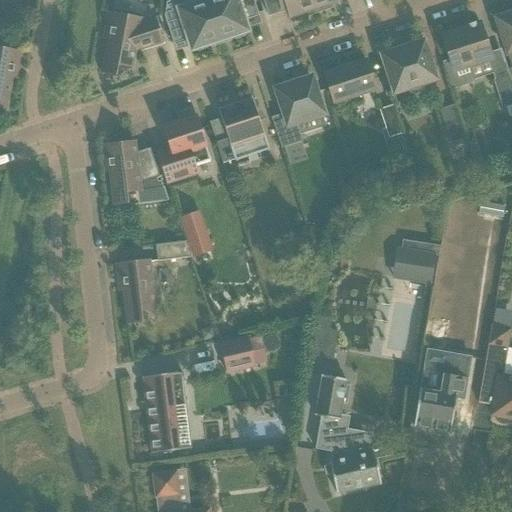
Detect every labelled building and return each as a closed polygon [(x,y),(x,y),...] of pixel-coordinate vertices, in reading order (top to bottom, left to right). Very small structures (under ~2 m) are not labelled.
[(220,42),(206,0),(205,0),(193,4),(191,0),(174,0),(166,3),(164,17),(173,44),(187,39),(191,51),(195,50),(198,52),(206,49),(207,46),(220,42)] [(206,0),(220,42),(232,37),(235,40),(244,37),(244,33),(248,32),(244,21),(259,16),(253,0),(206,0)] [(262,0),(267,12),(268,12),(267,9),(279,5),(280,8),(286,6),(290,19),(296,16),(300,19),(316,14),(312,1),(311,0),(262,0)] [(311,0),(312,1),(316,14),(331,9),(333,4),(340,2),(339,0),(311,0)] [(113,15),(104,62),(117,64),(132,67),(135,52),(162,43),(154,18),(140,23),(141,17),(114,12),(113,15)] [(511,12),(495,18),(511,68),(511,67),(511,12)] [(470,67),(488,61),(491,60),(479,24),(442,36),(450,61),(442,64),(451,89),(471,82),(473,78),(470,67)] [(424,87),(424,84),(436,80),(424,42),(411,46),(411,44),(393,50),(393,52),(381,56),(387,75),(394,94),(406,90),(408,92),(410,94),(412,95),(415,96),(418,95),(420,94),(422,92),(424,90),(424,87)] [(0,98),(7,100),(16,52),(17,50),(16,49),(16,52),(0,49),(0,98)] [(375,90),(372,80),(366,61),(350,66),(350,68),(341,71),(340,69),(324,75),(334,104),(348,99),(350,107),(364,102),(361,95),(375,90)] [(511,83),(509,75),(494,80),(503,107),(511,103),(511,83)] [(284,114),(271,118),(281,149),(283,148),(302,142),(303,142),(300,134),(296,123),(322,114),(311,79),(276,90),(284,114)] [(228,139),(216,143),(223,164),(234,160),(231,150),(265,139),(252,98),(218,110),(228,139)] [(379,110),(389,139),(403,134),(393,105),(379,110)] [(467,139),(456,105),(440,110),(451,144),(467,139)] [(210,161),(196,117),(193,118),(192,114),(179,119),(180,122),(164,128),(171,150),(156,154),(166,184),(190,176),(187,168),(194,166),(210,161)] [(302,142),(283,148),(288,165),(307,159),(302,142)] [(107,146),(112,194),(126,192),(142,191),(144,204),(167,202),(160,182),(158,182),(156,179),(159,178),(150,149),(136,153),(135,143),(107,146)] [(480,203),(478,214),(502,219),(504,207),(480,203)] [(211,251),(204,229),(185,235),(192,257),(211,251)] [(306,230),(304,243),(321,246),(323,232),(306,230)] [(186,242),(156,246),(158,262),(191,258),(186,242)] [(397,248),(394,266),(413,269),(411,283),(431,286),(436,254),(397,248)] [(155,310),(149,262),(141,263),(122,265),(121,265),(127,313),(128,326),(129,326),(129,324),(128,313),(147,311),(155,310)] [(332,329),(334,317),(315,314),(309,355),(335,359),(339,330),(332,329)] [(511,378),(503,377),(507,349),(508,349),(511,329),(491,325),(481,383),(478,403),(493,405),(491,416),(494,416),(496,421),(500,423),(505,424),(509,423),(511,420),(511,378)] [(219,345),(226,374),(255,367),(248,338),(219,345)] [(423,367),(413,427),(414,427),(415,427),(415,426),(448,432),(450,433),(455,398),(463,399),(466,380),(470,358),(448,355),(447,354),(444,370),(423,367)] [(151,454),(179,451),(175,419),(187,417),(181,374),(182,374),(182,373),(142,378),(142,379),(143,379),(151,453),(150,453),(151,454)] [(338,419),(340,403),(345,403),(348,386),(343,385),(344,381),(344,380),(320,376),(320,377),(321,377),(315,415),(314,415),(314,416),(320,417),(315,449),(330,452),(332,461),(330,462),(330,461),(329,462),(336,494),(337,494),(337,493),(379,484),(380,484),(373,451),(370,452),(368,447),(344,442),(348,420),(338,419)] [(175,474),(154,476),(157,497),(158,497),(159,511),(208,511),(208,510),(193,511),(178,511),(176,494),(177,494),(175,474)]
